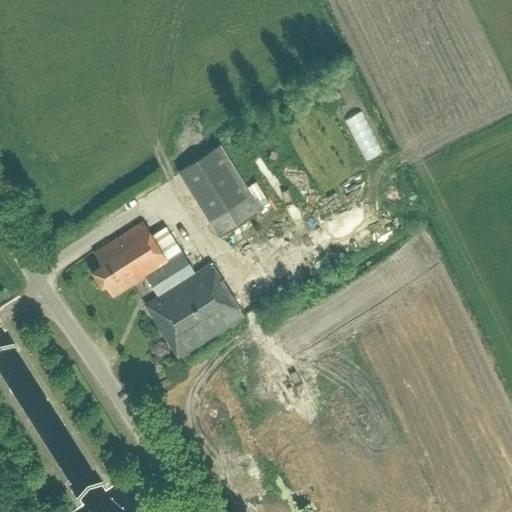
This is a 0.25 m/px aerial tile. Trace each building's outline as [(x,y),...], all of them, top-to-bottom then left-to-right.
[(260,209),(218,144),(176,171),(217,236),(260,209)] [(260,182),(252,186),(263,207),(271,203),(260,182)] [(151,234),(143,222),(93,253),(100,265),(90,271),(101,289),(105,286),(112,297),(168,263),(166,259),(179,251),(164,226),(151,234)] [(322,228),(273,248),(279,261),(328,240),(322,228)] [(243,316),(210,263),(144,304),(177,358),(243,316)]
